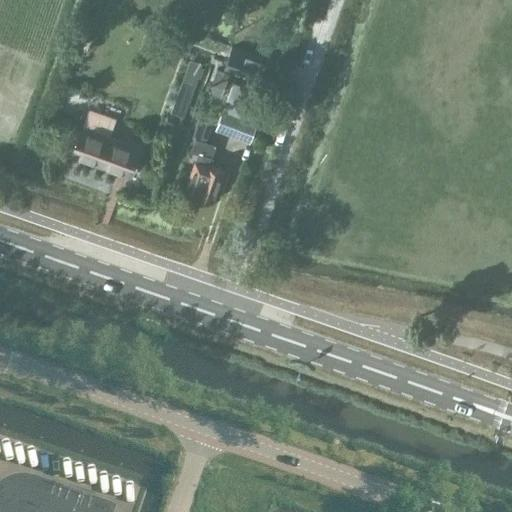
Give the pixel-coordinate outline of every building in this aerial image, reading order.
[(145,41),(162,47),(169,27),(153,21),(145,41)] [(226,68),(268,83),(275,63),(234,47),(226,68)] [(203,77),(208,65),(192,59),(170,119),(183,124),(197,88),(201,89),(205,78),(203,77)] [(217,128),(251,141),(269,95),(235,82),(217,128)] [(74,154),(130,174),(142,140),(127,135),(126,139),(112,135),(118,119),(92,109),(74,154)] [(198,194),(216,200),(226,170),(210,165),(213,156),(201,152),(187,190),(198,193),(198,194)] [(96,511),(34,490),(24,488),(15,489),(6,494),(0,499),(0,511),(96,511)]
